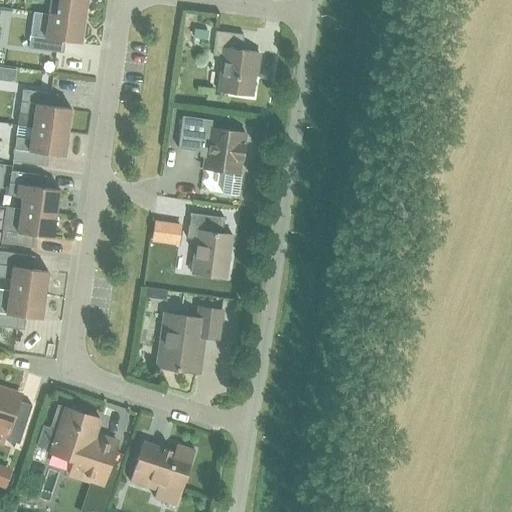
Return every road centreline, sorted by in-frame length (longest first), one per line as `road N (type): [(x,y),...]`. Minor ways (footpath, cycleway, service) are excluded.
road 1 (residential): [(253,428),(74,371),(125,0)]
road 2 (residential): [(314,12),(253,428)]
road 3 (residential): [(182,0),(314,12)]
